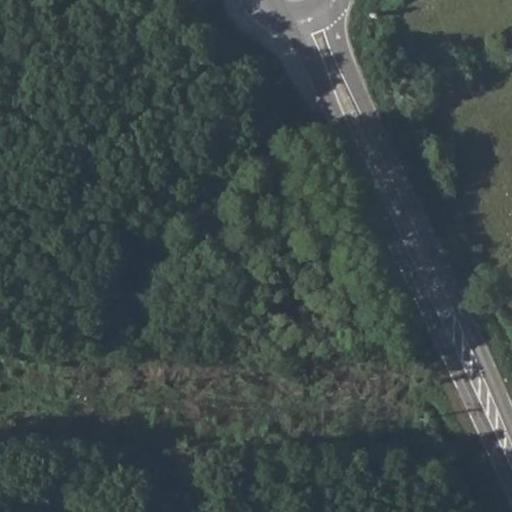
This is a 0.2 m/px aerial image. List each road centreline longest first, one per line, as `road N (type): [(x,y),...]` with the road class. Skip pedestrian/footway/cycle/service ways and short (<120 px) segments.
road 1 (secondary): [(289,17),(511,480)]
road 2 (secondary): [(511,429),(338,46),(330,0)]
